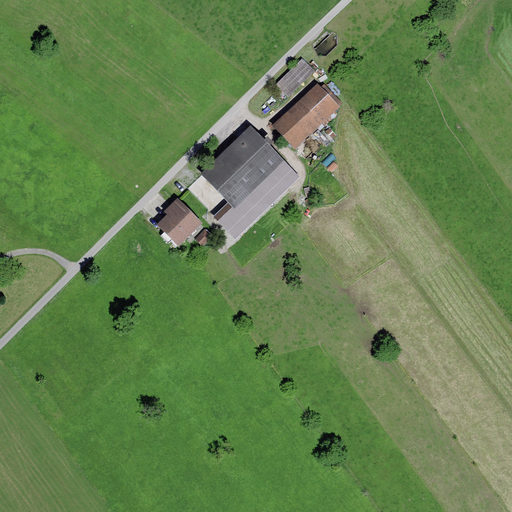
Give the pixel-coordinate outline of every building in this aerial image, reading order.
[(290,98),(312,73),(299,61),(276,86),(290,98)] [(293,152),(335,110),(311,86),(269,128),(293,152)] [(236,243),(301,180),(251,129),(202,176),(230,205),(214,221),(236,243)] [(210,206),(220,197),(202,178),(192,187),(210,206)] [(175,247),(197,224),(171,201),(159,215),(164,219),(155,229),(175,247)] [(204,248),(213,238),(205,232),(197,242),(204,248)]
